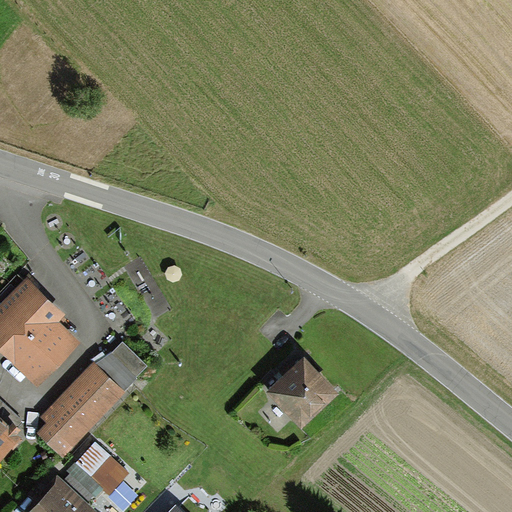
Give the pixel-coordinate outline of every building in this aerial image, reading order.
[(26,277),(0,304),(0,349),(37,386),(80,343),(58,322),(65,315),(26,277)] [(34,429),(59,453),(141,367),(117,344),(34,429)] [(297,361),(265,392),(294,422),(326,392),(297,361)] [(8,427),(0,418),(0,462),(21,441),(16,436),(20,432),(12,423),(8,427)] [(92,445),(70,469),(111,506),(133,483),(92,445)] [(28,511),(82,511),(84,510),(53,484),(28,511)]
